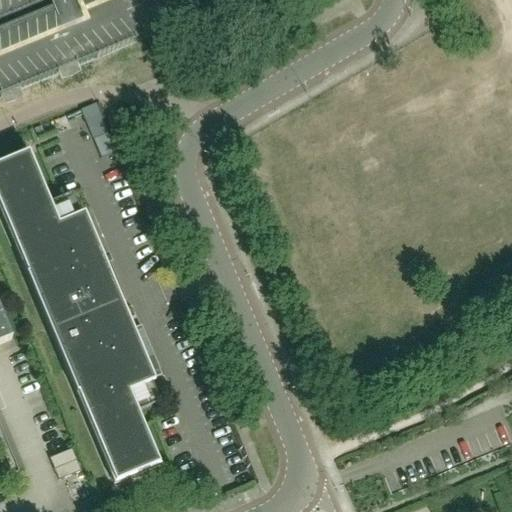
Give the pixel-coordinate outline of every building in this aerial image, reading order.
[(0,0),(0,95),(232,0),(0,0)] [(80,115),(100,175),(92,178),(102,207),(127,199),(97,109),(80,115)] [(511,133),(504,136),(500,122),(386,161),(397,192),(367,202),(351,156),(266,185),(275,212),(293,206),(302,233),(291,237),(338,376),(424,347),(394,260),(425,250),(433,273),(511,246),(511,133)] [(0,165),(0,214),(114,486),(160,467),(130,394),(154,384),(84,216),(59,226),(29,153),(0,165)] [(281,243),(290,269),(297,266),(289,241),(281,243)] [(0,346),(11,342),(0,315),(0,346)] [(71,451),(66,453),(49,460),(58,482),(80,473),(71,451)]
